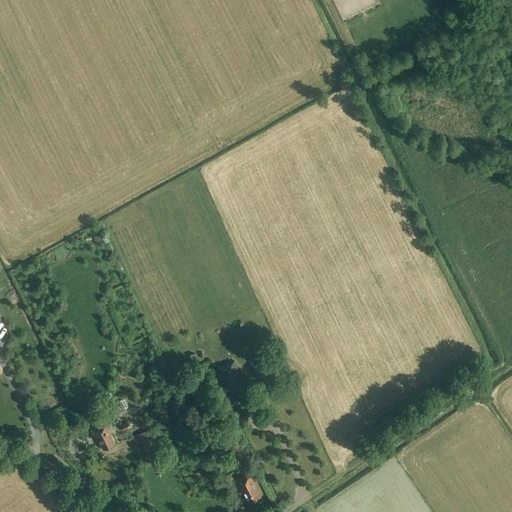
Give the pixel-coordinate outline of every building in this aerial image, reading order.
[(250,362),(262,386),(273,381),(269,371),(270,371),(263,356),(250,362)] [(225,364),(218,367),(231,393),(236,390),(235,389),(241,386),(241,388),(247,386),(234,359),(228,362),(228,363),(225,364)] [(99,439),(104,448),(116,443),(111,433),(113,432),(108,421),(91,428),(97,440),(99,439)] [(121,426),(124,431),(132,427),(130,421),(121,426)] [(147,430),(134,437),(137,444),(143,441),(148,452),(157,448),(152,436),(150,437),(147,430)] [(243,440),(242,441),(238,443),(237,440),(230,443),(237,457),(249,451),(243,440)] [(124,457),(133,452),(131,448),(121,453),(124,457)] [(249,473),(237,479),(245,495),(247,494),(250,501),(260,496),(249,473)]
